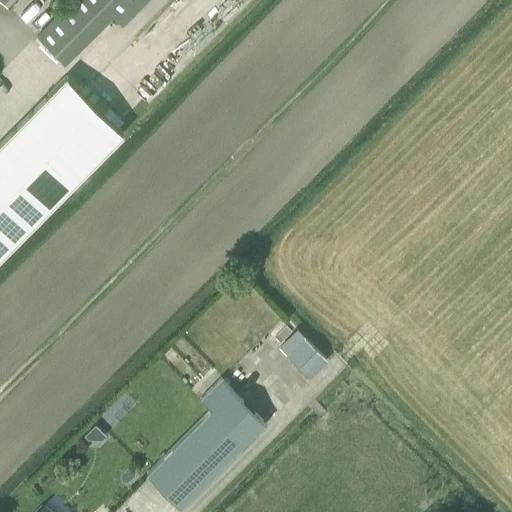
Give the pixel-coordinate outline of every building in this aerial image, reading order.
[(146,0),(63,0),(53,11),(56,14),(37,34),(65,63),(67,60),(113,15),(122,25),(146,0)] [(0,141),(0,256),(124,132),(66,75),(0,141)] [(310,376),(327,359),(303,335),(286,353),(310,376)] [(146,472),(181,507),(266,422),(221,377),(200,397),(210,408),(146,472)] [(56,511),(46,502),(36,511),(56,511)]
